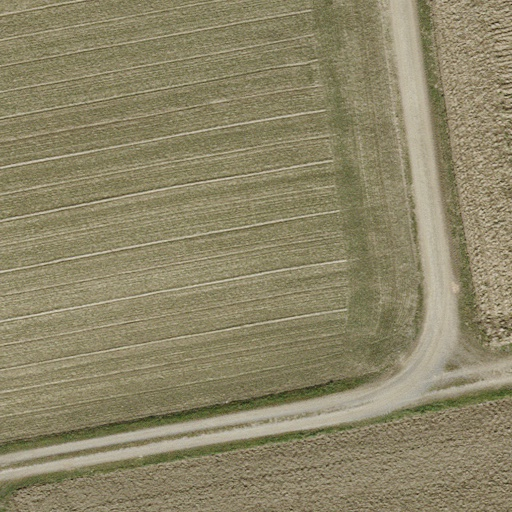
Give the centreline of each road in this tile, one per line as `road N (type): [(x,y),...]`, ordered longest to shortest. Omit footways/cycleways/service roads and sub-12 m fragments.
road 1 (track): [(0,478),(511,369)]
road 2 (track): [(445,382),(455,311),(415,0)]
